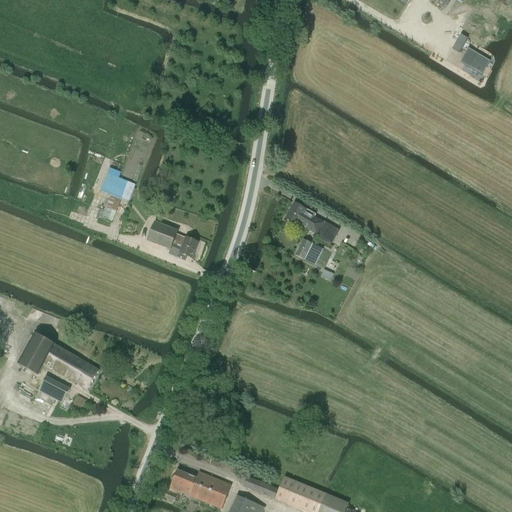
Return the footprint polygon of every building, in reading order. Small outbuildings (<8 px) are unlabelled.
[(429,0),(444,9),(449,0),(429,0)] [(108,174),(101,191),(111,195),(101,219),(112,224),(122,199),(129,202),(129,201),(131,202),(136,190),(134,189),(136,185),(119,178),(121,173),(110,169),(108,174)] [(306,211),(295,204),(286,219),(297,226),(298,224),(317,235),(324,223),(305,212),(306,211)] [(154,223),(147,241),(171,250),(180,253),(180,254),(191,259),(198,243),(186,238),(182,249),(173,245),(178,232),(154,223)] [(325,223),(317,237),(331,246),(339,231),(325,223)] [(296,256),(305,260),(313,245),(303,240),(296,256)] [(323,270),(327,261),(317,257),(313,265),(323,270)] [(331,281),(334,275),(324,270),(321,277),(331,281)] [(44,365),(55,346),(36,335),(18,365),(37,376),(40,374),(44,365)] [(99,371),(55,346),(44,365),(88,390),(99,371)] [(46,377),(39,390),(62,403),(66,397),(70,390),(46,377)] [(34,404),(40,394),(24,384),(18,394),(34,404)] [(213,458),(210,465),(220,468),(223,461),(213,458)] [(189,496),(196,479),(177,471),(170,488),(183,493),(189,496)] [(222,510),(231,486),(199,473),(196,479),(189,496),(213,506),(222,510)] [(345,511),(349,504),(325,494),(284,478),(279,490),(247,477),(243,487),(275,500),(304,511),(345,511)] [(179,503),(183,493),(170,488),(169,492),(168,492),(165,499),(167,499),(167,500),(172,503),(173,502),(175,502),(179,503)] [(262,511),(265,508),(237,496),(230,511),(262,511)]
